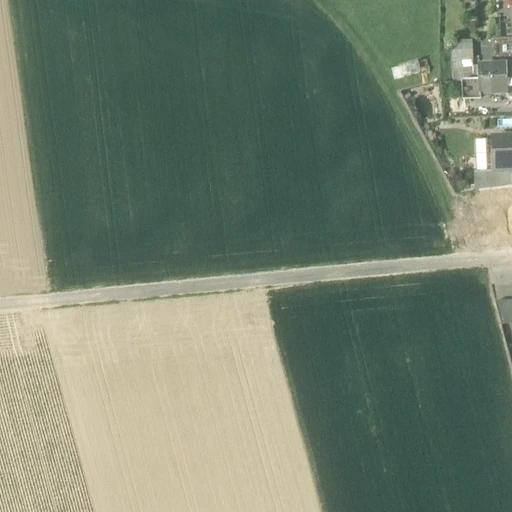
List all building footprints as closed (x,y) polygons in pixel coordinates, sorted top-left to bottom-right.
[(471,42),(450,43),(451,84),(477,83),(477,76),(472,76),(472,70),(471,42)] [(505,68),(477,69),(477,76),(477,83),(506,82),(505,72),(505,68)] [(506,82),(477,83),(478,91),(478,97),(506,96),(506,93),(506,82)] [(511,140),(495,141),(496,156),(490,157),(491,174),(491,175),(511,175),(511,174),(511,140)] [(511,175),(491,175),(491,174),(474,175),(475,193),(490,191),(511,188),(511,175)] [(511,305),(494,306),(500,329),(511,327),(511,305)]
